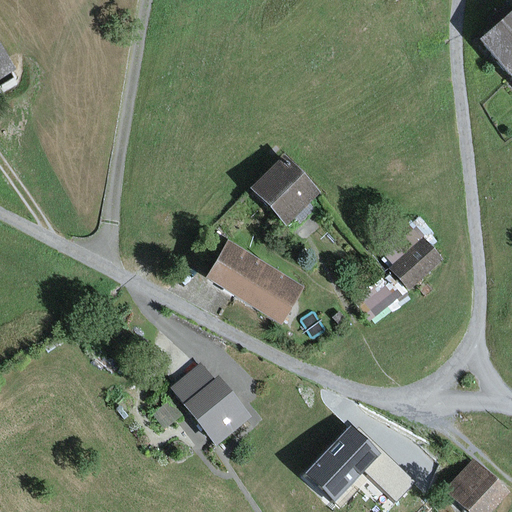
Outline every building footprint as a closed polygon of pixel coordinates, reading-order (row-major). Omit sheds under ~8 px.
[(511,13),(483,39),(511,72),(511,13)] [(280,166),(251,196),(284,228),(313,197),(280,166)] [(427,240),(386,279),(403,297),(444,259),(427,240)] [(221,247),(198,286),(282,334),(304,294),(221,247)] [(216,381),(181,405),(210,446),(245,421),(216,381)] [(349,425),(300,473),(327,500),(376,452),(349,425)] [(477,465),(447,494),(465,511),(489,511),(507,495),(477,465)]
